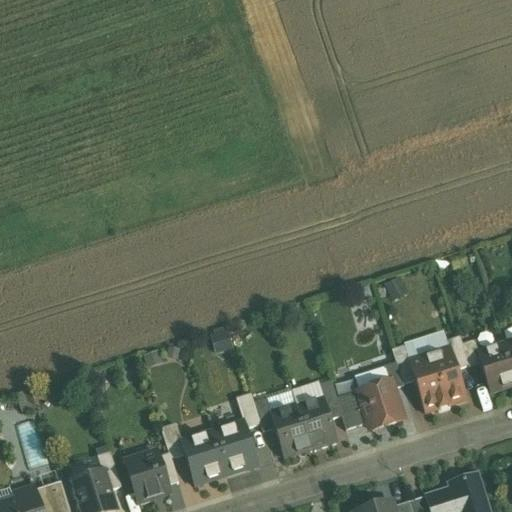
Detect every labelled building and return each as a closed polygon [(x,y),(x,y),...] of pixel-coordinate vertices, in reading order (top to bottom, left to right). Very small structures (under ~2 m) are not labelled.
[(213,354),(231,348),(224,328),(206,335),(213,354)] [(459,340),(446,344),(448,350),(449,350),(456,373),(468,369),(461,348),(459,340)] [(461,348),(468,369),(468,371),(480,367),(476,356),(477,355),(473,344),(461,348)] [(511,344),(503,347),(511,376),(511,344)] [(477,355),(476,356),(480,367),(489,396),(511,388),(511,376),(503,347),(477,355)] [(408,363),(404,349),(391,353),(395,367),(396,367),(402,388),(403,388),(414,384),(407,363),(408,363)] [(408,363),(407,363),(414,384),(424,416),(466,403),(456,373),(449,350),(448,350),(408,363)] [(395,367),(383,371),(388,386),(389,386),(391,393),(403,389),(403,388),(402,388),(396,367),(395,367)] [(383,371),(354,380),(359,395),(358,396),(368,426),(371,433),(401,424),(391,393),(389,386),(388,386),(383,371)] [(330,385),(317,389),(321,401),(322,400),(329,423),(341,420),(341,419),(336,403),(330,385)] [(336,403),(341,419),(341,420),(345,434),(368,426),(358,396),(336,403)] [(250,398),(235,402),(242,425),(244,425),(246,432),(259,428),(260,428),(253,407),(250,398)] [(321,401),(296,409),(310,453),(336,444),(329,423),(322,400),(321,401)] [(253,407),(260,428),(259,428),(262,436),(274,433),(269,417),(270,417),(266,403),(253,407)] [(270,417),(269,417),(274,433),(283,461),(310,453),(296,409),(270,417)] [(242,425),(212,435),(226,479),(227,479),(228,475),(242,471),(245,473),(258,469),(252,451),(254,449),(251,440),(248,439),(246,432),(244,425),(242,425)] [(175,428),(160,433),(168,458),(170,463),(183,458),(179,445),(181,445),(175,428)] [(181,445),(179,445),(183,458),(193,490),(209,485),(208,482),(223,477),(224,480),(226,479),(212,435),(181,445)] [(155,456),(125,465),(138,507),(169,498),(166,490),(157,461),(155,456)] [(109,457),(97,461),(102,476),(103,475),(109,495),(120,491),(109,457)] [(168,458),(157,461),(166,490),(178,486),(170,463),(168,458)] [(102,476),(72,485),(80,511),(114,511),(109,495),(103,475),(102,476)] [(450,491),(426,499),(429,511),(487,511),(476,478),(450,486),(449,483),(447,483),(450,491)] [(68,511),(60,486),(32,495),(34,498),(38,511),(68,511)] [(34,498),(0,508),(0,511),(38,511),(34,498)] [(429,511),(426,499),(408,505),(410,511),(429,511)]
